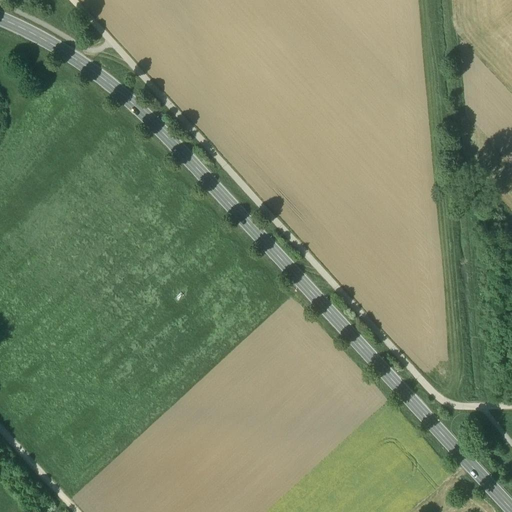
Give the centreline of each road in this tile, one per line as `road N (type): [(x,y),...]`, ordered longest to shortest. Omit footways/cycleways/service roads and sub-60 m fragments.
road 1 (secondary): [(511,511),(132,104),(67,54),(0,20)]
road 2 (track): [(72,0),(439,400),(511,407)]
